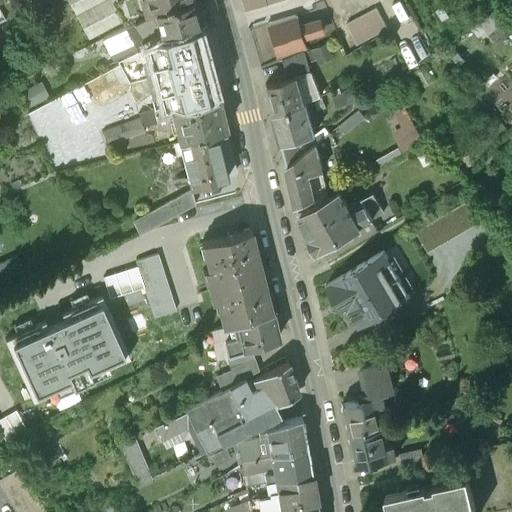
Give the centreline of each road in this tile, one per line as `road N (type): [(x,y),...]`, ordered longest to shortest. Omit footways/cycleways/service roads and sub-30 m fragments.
road 1 (tertiary): [(342,511),(219,0)]
road 2 (unknown): [(268,186),(93,262)]
